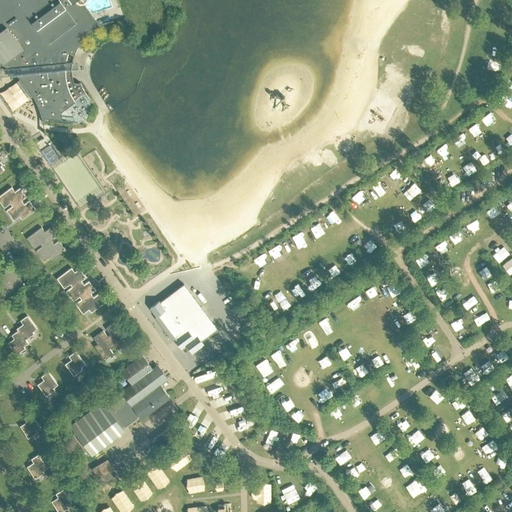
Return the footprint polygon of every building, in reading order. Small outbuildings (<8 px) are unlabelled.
[(0,62),(1,64),(4,65),(6,66),(8,68),(7,68),(7,71),(8,74),(15,74),(16,75),(17,76),(18,77),(20,78),(21,80),(20,81),(31,95),(33,96),(34,98),(35,101),(36,103),(37,105),(38,107),(39,110),(40,112),(40,114),(41,117),(41,121),(61,122),(62,119),(61,111),(85,93),(84,92),(84,90),(83,89),(82,88),(82,86),(81,85),(80,83),(73,83),(73,82),(73,81),(72,79),(72,78),(72,76),(72,74),(72,72),(71,69),(71,67),(72,64),(72,61),(73,57),(73,55),(74,52),(77,45),(78,43),(82,38),(87,33),(98,24),(95,18),(92,13),(83,2),(81,0),(0,0),(0,36),(2,36),(2,40),(0,40),(0,62)] [(12,85),(14,91),(22,87),(20,82),(12,85)] [(43,150),(51,163),(60,158),(52,145),(43,150)] [(10,202),(12,205),(21,199),(25,196),(19,187),(14,190),(11,186),(0,194),(0,201),(4,207),(10,202)] [(6,209),(13,219),(19,215),(21,218),(35,208),(28,199),(24,203),(21,199),(12,205),(6,209)] [(93,217),(99,214),(96,206),(90,209),(93,217)] [(88,211),(84,213),(94,230),(98,228),(88,211)] [(40,243),(42,245),(51,239),(55,236),(49,227),(44,231),(41,226),(26,237),(34,247),(40,243)] [(450,234),(456,244),(461,241),(456,231),(450,234)] [(36,250),(43,260),(49,255),(51,258),(62,250),(63,250),(65,249),(58,240),(53,243),(51,239),(42,245),(36,250)] [(69,283),(72,285),(81,280),(85,276),(84,273),(83,273),(79,267),(74,271),(71,266),(56,277),(63,287),(69,283)] [(377,285),(380,289),(390,282),(386,278),(377,285)] [(79,295),(81,298),(90,292),(92,291),(95,289),(88,280),(83,283),(81,280),(72,285),(65,290),(73,300),(79,295)] [(159,300),(150,307),(157,316),(158,315),(175,338),(174,339),(181,348),(185,344),(191,352),(203,343),(201,341),(217,329),(184,283),(160,301),(159,300)] [(75,302),(82,312),(88,308),(91,311),(104,301),(97,293),(93,296),(90,292),(81,298),(75,302)] [(16,327),(17,329),(25,339),(33,332),(32,331),(36,327),(26,314),(20,319),(22,323),(16,327)] [(107,335),(113,344),(116,349),(125,343),(121,338),(126,335),(115,320),(105,327),(110,333),(107,335)] [(25,339),(17,329),(11,334),(13,337),(7,342),(16,354),(24,347),(23,345),(28,342),(25,339)] [(94,345),(104,358),(112,352),(109,347),(113,344),(107,335),(103,329),(93,337),(97,343),(94,345)] [(71,358),(64,363),(73,375),(82,368),(80,366),(85,363),(75,350),(68,355),(71,358)] [(132,382),(125,388),(120,391),(123,395),(107,406),(102,399),(69,424),(74,431),(72,433),(87,453),(89,451),(90,453),(124,429),(122,426),(138,414),(139,416),(168,395),(159,383),(167,377),(156,363),(151,367),(142,354),(122,369),(132,382)] [(43,379),(37,383),(45,395),(54,389),(53,387),(57,383),(47,370),(41,375),(43,379)] [(451,373),(442,380),(445,385),(454,378),(451,373)] [(31,412),(24,417),(26,421),(19,425),(27,437),(36,431),(35,429),(40,426),(31,412)] [(158,450),(177,436),(169,426),(151,441),(158,450)] [(269,429),(268,444),(277,445),(279,429),(269,429)] [(387,430),(373,437),(378,446),(391,439),(387,430)] [(140,443),(150,436),(147,432),(137,439),(140,443)] [(47,467),(38,453),(31,458),(33,461),(26,465),(34,478),(43,472),(42,470),(47,467)] [(120,464),(123,470),(138,462),(136,457),(120,464)] [(117,474),(107,458),(91,468),(98,479),(103,475),(106,481),(117,474)] [(401,477),(413,468),(408,460),(395,469),(401,477)] [(421,478),(408,486),(413,495),(427,487),(421,478)] [(57,510),(58,511),(59,511),(68,506),(67,505),(71,502),(62,488),(55,492),(57,496),(51,500),(57,510)]
